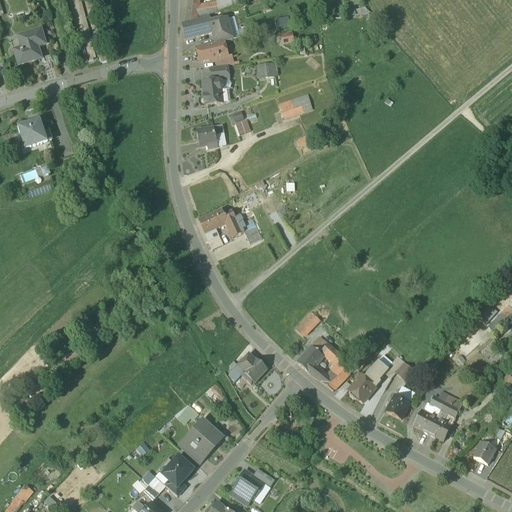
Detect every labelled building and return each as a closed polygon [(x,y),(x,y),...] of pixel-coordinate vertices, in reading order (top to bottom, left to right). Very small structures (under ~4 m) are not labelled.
[(198,0),(187,0),(188,8),(185,26),(197,22),(197,16),(199,7),(198,0)] [(217,0),(218,4),(219,9),(219,12),(220,12),(245,8),(243,0),(217,0)] [(199,7),(197,16),(219,9),(218,4),(199,7)] [(219,9),(197,16),(197,22),(220,13),(220,12),(219,12),(219,9)] [(276,26),(289,25),(289,18),(275,19),(276,26)] [(209,20),(182,28),(185,41),(197,38),(213,34),(210,26),(209,20)] [(226,20),(215,23),(215,24),(210,26),(213,34),(212,34),(214,40),(230,35),(226,20)] [(41,30),(18,37),(21,48),(13,50),(18,66),(41,59),(38,48),(45,46),(41,30)] [(293,33),(281,34),(282,45),(294,43),(293,33)] [(230,35),(214,40),(215,45),(223,43),(231,41),(230,35)] [(215,45),(196,50),(200,63),(208,61),(212,63),(216,62),(228,59),(227,58),(223,43),(215,45)] [(228,59),(216,62),(217,68),(227,67),(234,66),(231,57),(227,58),(228,59)] [(276,65),(259,68),(260,81),(278,79),(276,65)] [(217,68),(209,69),(211,83),(220,82),(221,82),(229,81),(227,67),(217,68)] [(211,83),(202,84),(204,97),(203,97),(204,105),(205,105),(205,107),(222,105),(221,92),(225,86),(221,82),(220,82),(211,83)] [(307,97),(279,107),(284,121),(312,111),(307,97)] [(240,115),(234,117),(236,124),(243,121),(240,115)] [(40,121),(17,128),(20,136),(16,137),(18,145),(27,142),(30,149),(37,147),(47,144),(47,143),(51,141),(48,133),(44,134),(40,121)] [(250,133),(247,123),(241,124),(245,135),(250,133)] [(241,124),(235,126),(239,137),(245,135),(241,124)] [(222,128),(213,130),(215,138),(224,136),(222,128)] [(213,130),(196,133),(200,150),(207,148),(208,151),(217,150),(217,149),(215,138),(213,130)] [(224,136),(215,138),(217,149),(226,147),(224,136)] [(307,138),(296,143),(300,150),(311,145),(307,138)] [(47,144),(37,147),(40,154),(54,150),(51,141),(47,143),(47,144)] [(53,172),(25,183),(28,192),(40,188),(42,192),(55,187),(52,181),(59,179),(56,171),(53,172)] [(243,200),(234,204),(238,211),(246,207),(243,200)] [(221,211),(198,223),(205,236),(226,226),(235,222),(231,213),(224,216),(221,211)] [(235,222),(226,226),(232,240),(241,235),(235,222)] [(254,225),(242,231),(247,239),(258,234),(254,225)] [(258,234),(247,239),(251,247),(262,242),(258,234)] [(217,237),(207,242),(211,250),(221,245),(217,237)] [(488,308),(476,321),(485,328),(496,315),(488,308)] [(319,322),(312,315),(307,320),(315,327),(319,322)] [(315,327),(307,320),(296,331),(303,339),(315,327)] [(327,346),(319,339),(311,347),(319,355),(321,353),(327,346)] [(343,360),(327,346),(321,353),(337,367),(339,365),(343,360)] [(319,355),(311,347),(297,364),(308,374),(313,367),(322,357),(319,355)] [(248,355),(236,368),(243,374),(256,361),(255,361),(248,355)] [(385,376),(391,381),(396,374),(404,365),(397,359),(387,371),(389,372),(385,376)] [(267,371),(256,361),(243,374),(243,375),(253,383),(254,384),(267,371)] [(385,376),(389,372),(387,371),(378,363),(371,370),(370,369),(363,379),(376,390),(380,384),(379,383),(385,376)] [(414,374),(404,365),(396,374),(405,383),(414,374)] [(321,375),(313,367),(308,374),(316,380),(321,375)] [(335,369),(326,377),(328,379),(323,385),(333,393),(343,384),(342,382),(348,378),(339,369),(337,367),(335,369)] [(228,377),(235,383),(243,374),(236,368),(228,377)] [(253,383),(243,375),(243,374),(241,376),(251,385),(253,383)] [(321,375),(316,380),(323,385),(328,379),(326,377),(321,375)] [(361,377),(348,393),(350,394),(350,397),(353,400),(356,399),(361,404),(364,403),(376,390),(363,379),(361,377)] [(511,380),(508,377),(496,387),(503,394),(511,385),(511,380)] [(210,388),(220,401),(225,397),(215,384),(210,388)] [(438,401),(434,399),(429,407),(441,413),(445,405),(448,398),(441,394),(438,401)] [(410,405),(395,397),(386,414),(401,421),(410,405)] [(462,406),(448,398),(445,405),(459,412),(462,406)] [(459,412),(445,405),(441,413),(455,420),(459,412)] [(186,426),(197,414),(189,407),(178,419),(186,426)] [(436,421),(421,413),(413,428),(428,436),(436,421)] [(203,420),(202,420),(195,428),(199,431),(187,445),(204,460),(202,457),(214,444),(217,446),(223,439),(203,420)] [(443,424),(436,421),(428,436),(443,444),(453,425),(445,420),(443,424)] [(492,440),(486,436),(481,445),(488,448),(492,440)] [(204,460),(187,445),(182,450),(199,465),(204,460)] [(481,445),(473,460),(487,467),(495,452),(488,448),(481,445)] [(193,471),(178,458),(162,476),(168,481),(177,489),(181,484),(193,471)] [(257,470),(252,477),(264,485),(270,489),(275,482),(257,470)] [(253,501),(264,485),(252,477),(244,472),(233,488),(235,489),(230,496),(247,508),(251,500),(253,501)] [(163,486),(177,498),(185,488),(181,484),(177,489),(168,481),(163,486)] [(158,496),(149,486),(143,491),(153,501),(158,496)] [(25,487),(17,498),(23,502),(25,504),(33,493),(25,487)] [(15,511),(23,502),(17,498),(6,511),(15,511)] [(137,502),(132,509),(135,511),(160,511),(151,504),(146,509),(137,502)]
